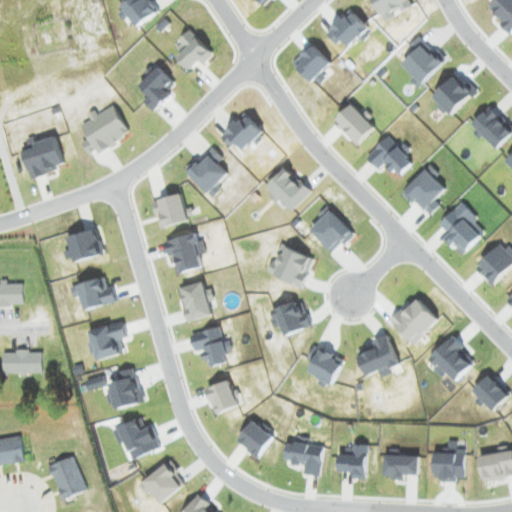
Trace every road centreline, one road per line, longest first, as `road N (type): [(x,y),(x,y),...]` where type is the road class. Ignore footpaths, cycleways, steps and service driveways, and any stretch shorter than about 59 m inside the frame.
road 1 (residential): [(113,177),(196,440),(221,471),(302,505),(454,511)]
road 2 (residential): [(0,223),(63,203),(155,150),(314,0)]
road 3 (residential): [(255,59),(326,158),(511,348)]
